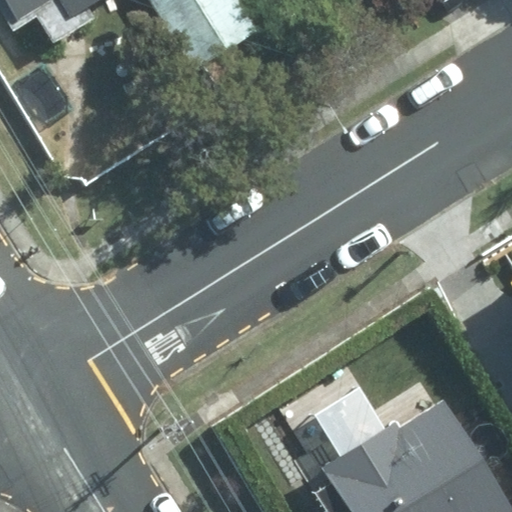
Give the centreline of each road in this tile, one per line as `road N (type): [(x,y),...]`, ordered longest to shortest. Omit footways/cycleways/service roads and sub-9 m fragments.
road 1 (residential): [(511,92),(28,391)]
road 2 (residential): [(28,391),(105,511)]
